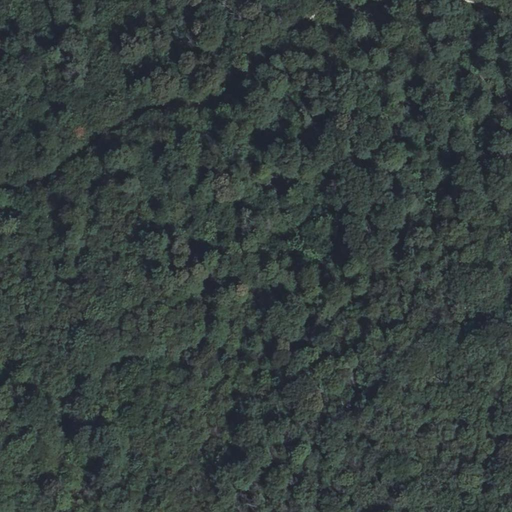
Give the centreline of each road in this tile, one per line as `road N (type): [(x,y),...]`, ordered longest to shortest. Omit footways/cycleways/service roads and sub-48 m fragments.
road 1 (track): [(0,400),(41,420),(104,374),(137,363),(333,326),(418,236),(457,223),(511,188)]
road 2 (track): [(0,193),(46,184),(124,124),(224,104),(280,39),(394,0)]
